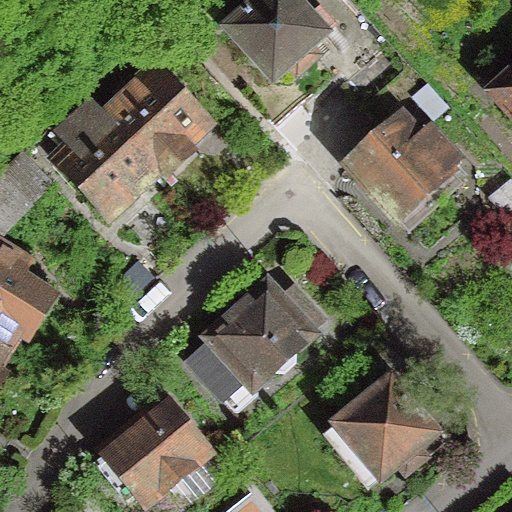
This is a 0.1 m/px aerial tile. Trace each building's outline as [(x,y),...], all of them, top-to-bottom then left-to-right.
[(288,0),(254,0),(221,30),(268,83),(283,69),(291,78),(314,57),(306,49),(330,27),(314,9),(304,18),(288,0)] [(379,48),(336,86),(359,113),(402,74),(379,48)] [(511,70),(486,95),(511,122),(511,70)] [(150,72),(100,117),(153,173),(201,128),(150,72)] [(402,74),(359,113),(374,130),(418,91),(402,74)] [(65,150),(52,162),(99,213),(108,214),(153,173),(100,117),(94,123),(81,110),(52,137),(65,150)] [(391,221),(392,221),(403,234),(456,186),(444,173),(454,164),(424,131),(414,139),(397,120),(343,168),(391,221)] [(0,172),(0,178),(12,192),(23,204),(43,186),(17,157),(0,172)] [(0,205),(12,192),(0,178),(0,205)] [(0,353),(36,297),(10,280),(23,260),(0,246),(0,353)] [(262,287),(203,340),(247,390),(266,373),(278,374),(288,365),(289,353),(307,337),(305,335),(318,324),(291,295),(279,305),(262,287)] [(343,418),(332,427),(376,482),(392,469),(401,479),(423,460),(415,450),(431,436),(386,382),(379,387),(365,370),(328,400),(343,418)] [(105,460),(94,469),(124,505),(135,496),(142,506),(202,457),(158,404),(99,452),(105,460)] [(265,511),(251,494),(228,511),(265,511)]
